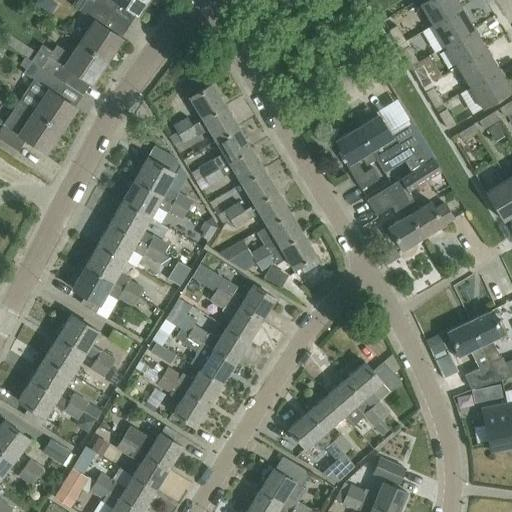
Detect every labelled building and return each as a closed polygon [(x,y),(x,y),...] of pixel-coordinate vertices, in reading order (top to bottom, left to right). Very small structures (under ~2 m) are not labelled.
[(110,13),(89,0),(85,0),(78,10),(93,20),(78,42),(107,61),(122,39),(102,25),(110,13)] [(89,0),(110,13),(118,1),(138,15),(148,0),(89,0)] [(426,0),(419,5),(432,26),(462,8),(456,0),(426,0)] [(444,47),(474,29),(462,8),(432,26),(444,47)] [(405,42),(396,26),(387,32),(397,47),(405,42)] [(474,29),(444,47),(457,67),(486,49),(474,29)] [(107,61),(78,42),(70,55),(56,46),(52,52),(42,44),(35,53),(7,34),(2,41),(25,56),(64,82),(72,70),(92,84),(107,61)] [(418,62),(409,47),(400,52),(409,67),(418,62)] [(486,49),(457,67),(469,88),(499,70),(486,49)] [(25,56),(19,65),(26,69),(23,74),(48,90),(33,112),(61,130),(76,108),(55,94),(64,82),(25,56)] [(430,83),(421,68),(413,73),(422,88),(430,83)] [(499,70),(469,88),(482,109),(511,91),(499,70)] [(200,122),(226,106),(213,84),(202,90),(196,81),(184,88),(203,119),(193,126),(187,117),(173,126),(178,134),(200,122)] [(442,103),(433,89),(425,94),(434,109),(442,103)] [(33,112),(18,101),(0,127),(0,139),(17,151),(26,139),(46,152),(61,130),(33,112)] [(511,101),(499,109),(504,117),(507,114),(511,121),(511,101)] [(216,141),(239,127),(226,106),(200,122),(178,134),(184,144),(209,129),(216,141)] [(455,125),(446,110),(438,115),(447,130),(455,125)] [(498,120),(494,113),(479,122),(483,129),(498,120)] [(377,116),(356,129),(379,165),(394,156),(407,149),(417,166),(428,160),(407,125),(389,135),(377,116)] [(506,136),(497,123),(486,129),(495,143),(506,136)] [(478,133),(473,126),(458,135),(462,142),(478,133)] [(252,148),(239,127),(216,141),(224,154),(199,169),(204,177),(226,164),(252,148)] [(379,165),(356,129),(335,141),(347,160),(344,163),(360,190),(377,180),(371,169),(363,174),(355,161),(362,156),(366,164),(374,159),(378,166),(379,165)] [(242,184),(265,170),(252,148),(226,164),(204,177),(209,185),(234,170),(242,184)] [(147,157),(134,180),(187,210),(192,203),(167,188),(180,166),(175,157),(170,154),(163,166),(147,157)] [(432,160),(415,170),(422,182),(439,172),(432,160)] [(278,191),(265,170),(242,184),(254,204),(243,211),(239,203),(218,215),(223,224),(252,207),(278,191)] [(422,182),(415,170),(400,179),(408,191),(422,182)] [(391,185),(423,237),(453,219),(443,203),(434,208),(429,201),(417,209),(399,179),(391,185)] [(187,210),(134,180),(122,201),(150,217),(155,207),(165,213),(168,212),(182,220),(187,210)] [(511,216),(511,189),(506,180),(485,193),(503,222),(511,216)] [(402,250),(423,237),(391,185),(366,200),(375,215),(391,206),(399,220),(388,227),(402,250)] [(268,226),(291,212),(278,191),(252,207),(223,224),(223,225),(226,223),(228,227),(234,229),(260,213),(268,226)] [(122,201),(110,223),(162,253),(166,245),(141,231),(150,217),(122,201)] [(304,233),(291,212),(268,226),(268,227),(257,234),(263,245),(250,254),(243,243),(220,257),(242,270),(277,250),(304,233)] [(216,229),(205,222),(200,230),(203,232),(201,237),(208,242),(216,229)] [(110,223),(97,244),(124,260),(130,250),(142,257),(143,254),(165,266),(170,258),(161,254),(162,253),(110,223)] [(242,270),(244,271),(253,275),(274,263),(275,265),(287,257),(294,269),(317,255),(304,233),(277,250),(242,270)] [(97,244),(85,266),(137,296),(142,289),(128,280),(129,279),(118,272),(124,260),(97,244)] [(179,262),(169,280),(181,287),(192,270),(179,262)] [(133,305),(137,296),(85,266),(72,288),(84,295),(80,303),(95,311),(105,293),(117,299),(119,297),(133,305)] [(286,274),(271,266),(264,278),(279,287),(286,274)] [(201,281),(262,320),(276,299),(253,284),(245,298),(206,273),(201,281)] [(226,327),(249,341),(262,320),(201,281),(200,282),(192,277),(187,285),(200,294),(202,291),(211,297),(210,298),(224,307),(222,311),(232,318),(226,327)] [(191,313),(199,297),(188,291),(179,307),(191,313)] [(491,310),(469,321),(484,353),(495,381),(497,380),(489,363),(500,358),(491,340),(506,333),(500,320),(497,322),(491,310)] [(71,314),(57,336),(84,352),(95,359),(109,368),(114,359),(90,344),(98,331),(71,314)] [(167,348),(181,326),(170,319),(156,340),(167,348)] [(471,390),(495,381),(484,353),(469,321),(447,332),(451,341),(448,343),(455,358),(470,350),(479,368),(464,375),(471,390)] [(222,383),(235,362),(213,348),(212,348),(202,342),(207,334),(193,325),(183,342),(200,352),(192,364),(222,383)] [(226,327),(219,337),(212,333),(207,334),(202,342),(212,348),(213,348),(235,362),(249,341),(226,327)] [(131,340),(113,330),(107,340),(126,350),(131,340)] [(84,352),(57,336),(44,357),(71,374),(84,352)] [(44,357),(31,378),(59,395),(71,374),(44,357)] [(95,359),(90,368),(104,376),(109,368),(95,359)] [(346,379),(382,421),(389,415),(378,402),(401,383),(384,362),(372,372),(365,363),(346,379)] [(209,404),(222,383),(192,364),(200,369),(193,380),(182,373),(180,377),(167,368),(162,374),(209,404)] [(195,426),(209,404),(162,374),(155,386),(180,401),(173,412),(195,426)] [(78,419),(83,410),(69,401),(59,395),(31,378),(18,400),(45,416),(53,404),(78,419)] [(327,395),(344,415),(355,405),(374,428),(382,421),(346,379),(327,395)] [(502,386),(489,389),(491,401),(504,398),(502,386)] [(165,395),(155,389),(146,403),(156,409),(165,395)] [(74,393),(69,401),(83,410),(88,402),(74,393)] [(344,415),(327,395),(308,412),(324,431),(344,415)] [(490,451),(511,445),(511,437),(506,409),(504,404),(481,408),(490,451)] [(308,412),(288,428),(305,448),(313,440),(322,450),(325,448),(335,460),(343,453),(332,441),(333,440),(324,431),(308,412)] [(4,419),(0,423),(0,448),(15,460),(30,439),(4,419)] [(122,439),(168,468),(182,446),(159,432),(153,441),(130,426),(122,439)] [(332,441),(343,453),(352,446),(341,433),(333,440),(332,441)] [(132,475),(155,489),(168,468),(122,439),(120,438),(116,445),(142,461),(132,475)] [(71,453),(51,440),(42,453),(62,466),(71,453)] [(0,478),(15,460),(0,448),(0,478)] [(405,468),(380,457),(373,472),(399,484),(405,468)] [(32,459),(25,468),(37,477),(44,470),(32,459)] [(272,468),(259,490),(294,511),(320,511),(323,508),(309,509),(286,495),(295,482),(300,485),(307,475),(289,463),(282,474),(272,468)] [(37,477),(25,468),(18,476),(30,486),(37,477)] [(89,478),(73,468),(55,498),(75,510),(79,504),(75,502),(89,478)] [(142,510),(155,489),(132,475),(124,489),(100,474),(96,482),(142,510)] [(140,511),(142,510),(96,482),(90,490),(104,499),(102,501),(112,507),(109,511),(140,511)] [(340,491),(389,511),(398,511),(407,492),(383,482),(377,494),(351,483),(349,486),(344,484),(340,491)] [(294,511),(259,490),(246,511),(247,511),(294,511)] [(389,511),(340,491),(340,493),(345,495),(342,503),(362,511),(389,511)] [(0,499),(0,498),(0,511),(1,511),(10,511),(13,509),(0,499)]
